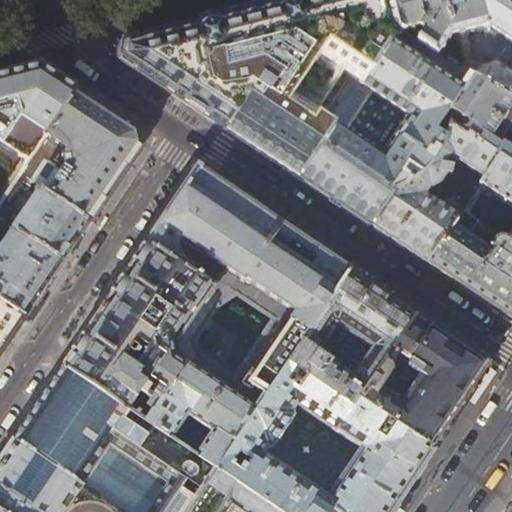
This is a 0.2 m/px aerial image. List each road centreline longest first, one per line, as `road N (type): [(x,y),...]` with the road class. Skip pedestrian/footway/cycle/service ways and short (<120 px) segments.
road 1 (residential): [(186,133),(511,348)]
road 2 (residential): [(0,406),(186,133)]
road 3 (residential): [(23,0),(49,37),(186,133)]
